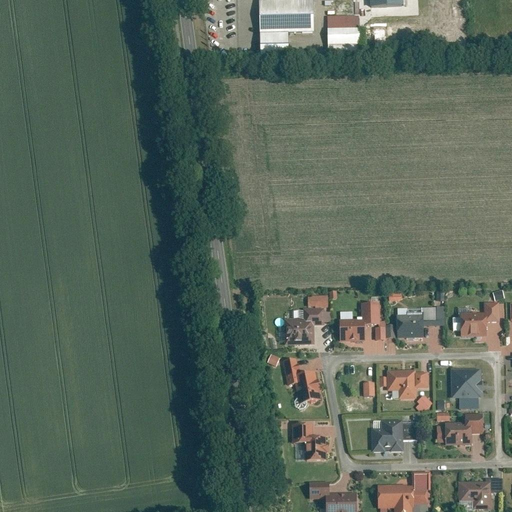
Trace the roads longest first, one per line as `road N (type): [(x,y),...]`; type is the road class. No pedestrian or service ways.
road 1 (tertiary): [(184,0),(252,511)]
road 2 (residential): [(500,466),(494,357),(344,359),(327,366),(350,468)]
road 3 (residential): [(350,468),(500,466)]
